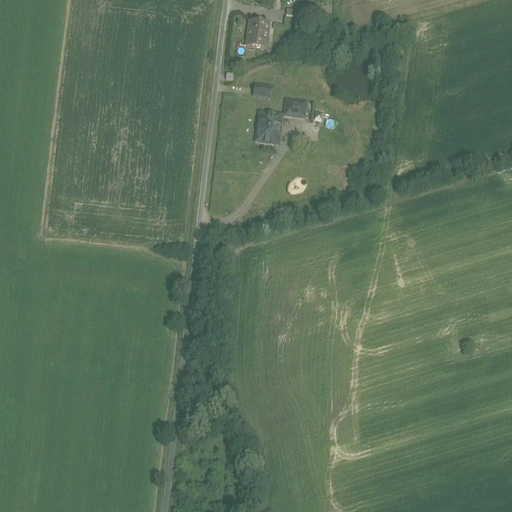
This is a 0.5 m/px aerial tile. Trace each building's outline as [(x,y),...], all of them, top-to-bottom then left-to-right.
[(270,56),(273,29),(249,27),(247,54),(270,56)] [(299,39),(294,40),(292,46),(296,49),(300,48),(302,42),(299,39)] [(273,105),(275,91),(258,89),(256,102),(273,105)] [(285,119),(285,122),(307,125),(310,107),(287,104),(285,119)] [(285,122),(285,119),(261,116),(257,148),(281,152),(285,122)]
